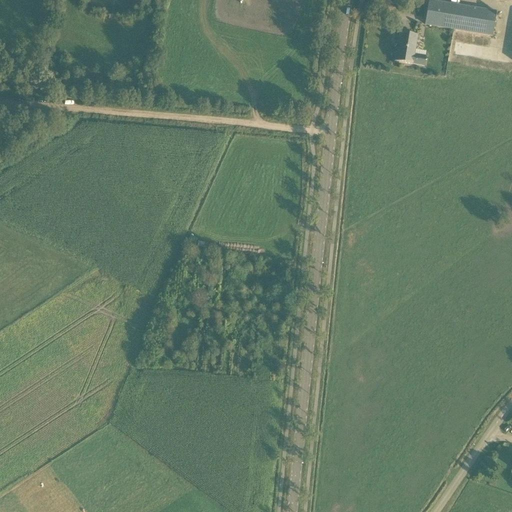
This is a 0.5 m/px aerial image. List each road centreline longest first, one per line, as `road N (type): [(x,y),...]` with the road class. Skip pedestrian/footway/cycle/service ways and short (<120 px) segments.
road 1 (tertiary): [(290,511),(326,112),(345,0)]
road 2 (track): [(0,100),(325,130)]
road 3 (unclassified): [(435,511),(511,407)]
